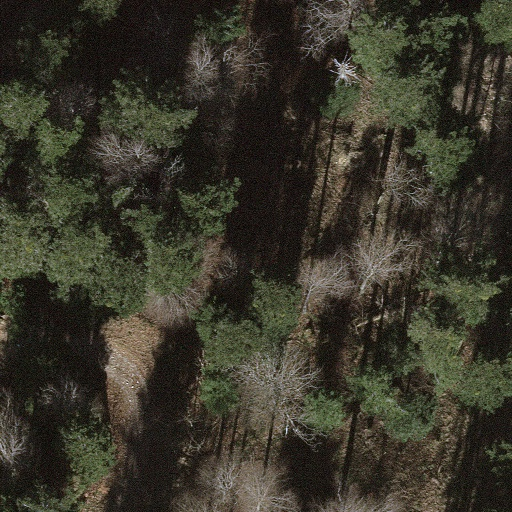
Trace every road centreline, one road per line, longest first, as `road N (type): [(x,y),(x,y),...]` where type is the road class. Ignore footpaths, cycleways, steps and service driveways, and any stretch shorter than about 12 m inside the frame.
road 1 (track): [(431,0),(484,148),(511,264)]
road 2 (track): [(0,349),(77,357),(125,389)]
